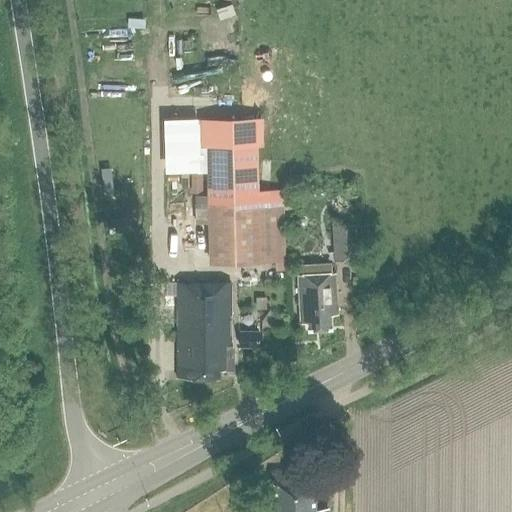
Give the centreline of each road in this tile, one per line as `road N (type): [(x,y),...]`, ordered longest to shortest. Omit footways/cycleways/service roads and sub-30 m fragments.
road 1 (trunk): [(87,485),(19,0)]
road 2 (secondary): [(262,415),(511,289)]
road 3 (secondary): [(92,511),(198,459),(262,415)]
road 4 (secondary): [(262,415),(188,437),(87,485)]
